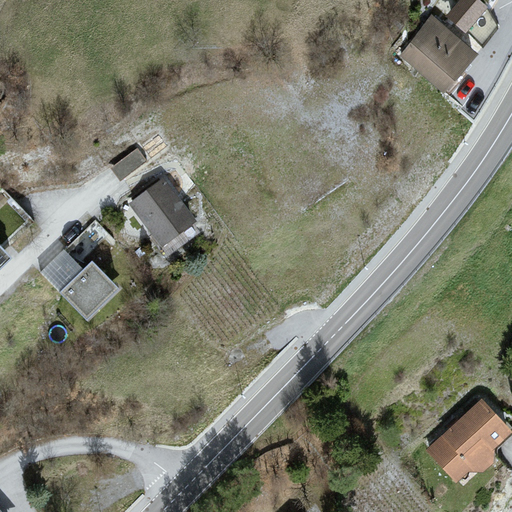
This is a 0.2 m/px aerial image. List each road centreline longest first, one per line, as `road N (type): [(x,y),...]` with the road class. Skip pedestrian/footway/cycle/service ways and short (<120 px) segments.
road 1 (secondary): [(188,485),(391,275),(511,113)]
road 2 (residential): [(0,471),(39,450),(79,445),(146,457),(188,485)]
road 3 (residential): [(90,203),(0,288)]
